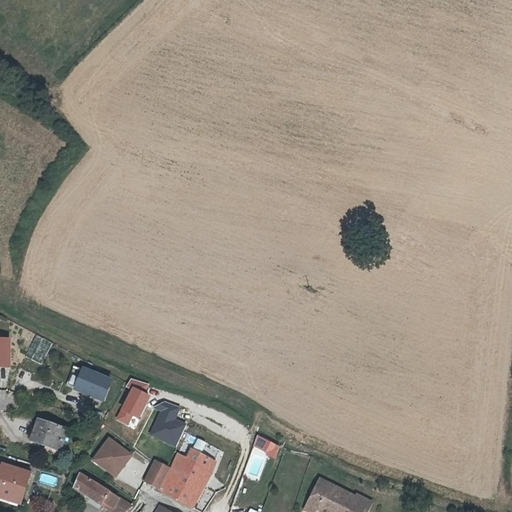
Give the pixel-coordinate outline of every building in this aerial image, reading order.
[(32,358),(42,337),(36,334),(27,355),(32,358)] [(106,381),(76,368),(68,388),(97,401),(106,381)] [(167,405),(169,396),(161,395),(160,404),(167,405)] [(63,431),(31,418),(23,439),(49,449),(54,436),(61,438),(63,431)] [(115,477),(132,452),(106,436),(90,460),(115,477)] [(258,477),(265,455),(274,458),(279,443),(256,436),(243,473),(258,477)] [(148,477),(194,507),(218,461),(197,448),(191,455),(182,452),(175,466),(160,457),(148,477)] [(0,503),(14,509),(25,477),(0,466),(0,503)] [(120,511),(128,507),(74,476),(66,489),(94,505),(96,502),(104,506),(103,510),(106,511),(120,511)] [(310,493),(299,511),(317,511),(318,511),(356,511),(356,509),(349,505),(350,502),(318,485),(313,494),(310,493)] [(350,502),(349,505),(356,509),(356,511),(363,511),(365,510),(350,502)]
